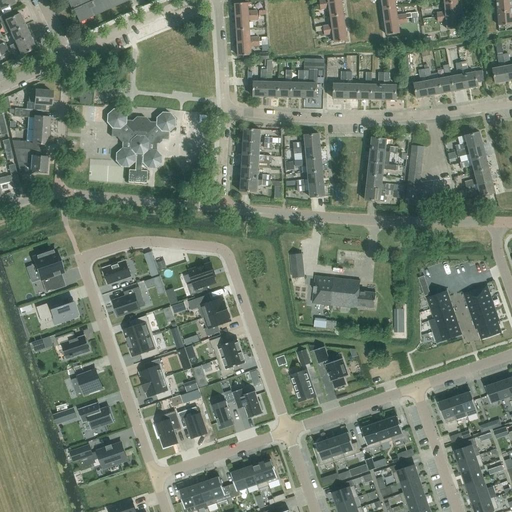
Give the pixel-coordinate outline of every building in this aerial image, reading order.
[(0,0),(0,9),(14,3),(12,0),(0,0)] [(67,0),(70,6),(72,5),(73,8),(73,9),(78,21),(126,0),(67,0)] [(381,0),(382,8),(395,6),(394,0),(381,0)] [(496,0),(497,11),(511,10),(510,0),(496,0)] [(319,4),(320,5),(316,5),(317,8),(320,8),(329,7),(330,16),(343,14),(341,1),(319,4)] [(234,3),(235,16),(257,15),(257,10),(248,11),(247,2),(234,3)] [(445,12),(436,12),(437,17),(458,15),(457,2),(444,3),(445,12)] [(382,8),(384,21),(406,18),(406,19),(418,17),(417,12),(410,13),(405,14),(396,15),(395,6),(382,8)] [(511,10),(497,11),(498,25),(511,23),(511,10),(511,11),(511,10)] [(9,31),(24,24),(19,13),(13,15),(11,11),(0,15),(0,22),(5,33),(9,31)] [(331,24),(322,26),(323,30),(345,27),(343,14),(330,16),(331,24)] [(235,16),(236,29),(249,28),(248,20),(257,19),(257,15),(235,16)] [(460,28),(458,15),(437,17),(436,17),(436,22),(446,21),(447,29),(460,28)] [(407,22),(406,19),(406,18),(384,21),(386,34),(399,33),(398,24),(407,22)] [(24,24),(9,31),(15,43),(29,36),(24,24)] [(347,40),(345,27),(323,30),(324,34),(333,33),(334,42),(347,40)] [(236,29),(237,42),(259,40),(258,36),(250,37),(249,28),(236,29)] [(29,36),(15,43),(20,55),(35,48),(29,36)] [(259,40),(237,42),(238,55),(251,54),(250,46),(259,45),(259,46),(261,46),(262,51),(268,51),(267,40),(261,40),(261,41),(259,41),(259,40)] [(326,56),(326,67),(335,67),(335,56),(326,56)] [(324,59),(304,58),(304,69),(324,70),(324,59)] [(474,71),(475,72),(467,73),(466,61),(461,62),(466,88),(478,86),(477,82),(484,81),(482,70),(474,71)] [(453,91),(466,88),(461,62),(455,63),(457,75),(450,76),(453,91)] [(495,83),(507,80),(505,66),(492,68),(495,83)] [(253,96),(265,96),(266,81),(266,78),(266,70),(261,69),(261,81),(253,81),(253,96)] [(416,98),(428,95),(426,81),(425,77),(423,69),(418,70),(421,82),(413,83),(416,98)] [(285,82),(278,82),(278,96),(290,97),(291,82),(292,70),(286,70),(285,82)] [(290,97),(303,97),(304,70),(299,70),(298,82),(291,82),(290,97)] [(304,70),(303,97),(316,97),(316,83),(309,82),(309,70),(304,70)] [(333,83),(333,98),(346,98),(346,71),(341,71),(341,83),(333,83)] [(346,71),(346,98),(358,98),(358,84),(352,84),(352,71),(346,71)] [(383,84),(383,99),(396,99),(396,85),(389,85),(389,72),(384,72),(383,81),(383,84)] [(441,93),(453,91),(450,76),(445,77),(438,78),(441,93)] [(428,95),(441,93),(438,78),(431,80),(426,81),(428,95)] [(265,96),(278,96),(278,82),(266,81),(265,96)] [(365,84),(358,84),(358,98),(370,99),(371,84),(365,84)] [(370,99),(383,99),(383,84),(371,84),(370,99)] [(14,108),(42,110),(44,110),(45,104),(50,105),(51,91),(29,89),(28,102),(26,101),(25,109),(14,108)] [(90,93),(79,93),(79,102),(89,103),(90,93)] [(33,117),(32,130),(48,131),(49,117),(41,116),(42,110),(14,108),(13,116),(33,117)] [(118,136),(121,140),(121,147),(115,152),(114,160),(120,166),(128,167),(134,161),(133,170),(128,170),(127,181),(146,183),(146,171),(140,170),(141,162),(146,168),(154,168),(161,163),(161,155),(156,149),(156,142),(160,139),(168,139),(168,131),(174,126),(175,118),(169,112),(161,111),(155,116),(155,122),(149,122),(145,117),(136,117),(131,121),(125,120),(126,115),(120,109),(112,108),(106,113),(105,121),(111,127),(110,136),(118,136)] [(199,122),(209,123),(209,115),(199,114),(199,122)] [(243,128),(243,141),(260,142),(260,129),(243,128)] [(11,140),(13,148),(32,149),(38,150),(39,144),(47,145),(48,131),(32,130),(31,142),(11,140)] [(465,135),(466,142),(462,143),(455,145),(456,150),(482,144),(479,131),(465,135)] [(304,134),(305,141),(292,143),(293,148),(320,145),(319,133),(304,134)] [(371,137),(370,149),(385,151),(386,138),(371,137)] [(8,139),(2,141),(4,150),(10,149),(8,139)] [(243,141),(242,153),(259,154),(260,142),(243,141)] [(461,162),(471,159),(485,155),(482,144),(456,150),(457,156),(459,156),(461,162)] [(306,153),(306,159),(321,158),(320,145),(293,148),(293,154),(306,153)] [(16,162),(31,163),(32,149),(13,148),(16,162)] [(10,149),(4,150),(4,152),(6,160),(12,159),(10,151),(10,149)] [(43,150),(38,150),(32,149),(31,163),(30,170),(45,171),(45,157),(42,156),(43,150)] [(370,149),(369,162),(383,163),(385,151),(370,149)] [(242,153),(241,165),(258,167),(258,160),(264,160),(269,161),(271,161),(271,155),(259,154),(242,153)] [(271,161),(271,164),(281,165),(282,156),(271,155),(271,161)] [(471,159),(461,162),(459,162),(461,168),(472,165),(474,171),(488,168),(485,155),(471,159)] [(307,166),(307,172),(322,170),(321,158),(306,159),(294,160),(295,166),(303,166),(307,166)] [(369,162),(367,174),(380,176),(382,176),(383,169),(385,169),(387,170),(387,168),(387,164),(383,163),(369,162)] [(14,164),(8,165),(10,175),(16,174),(14,164)] [(241,165),(240,178),(257,179),(258,167),(241,165)] [(474,171),(476,178),(464,181),(465,186),(491,180),(488,168),(474,171)] [(307,172),(308,179),(296,180),(296,185),(323,183),(322,170),(307,172)] [(0,177),(0,183),(11,181),(13,188),(19,187),(17,177),(16,174),(10,175),(0,177)] [(367,174),(366,187),(393,190),(394,184),(385,183),(381,183),(382,176),(380,176),(367,174)] [(257,179),(240,178),(240,191),(257,192),(257,185),(269,186),(270,180),(261,179),(257,179)] [(494,192),(491,180),(465,186),(467,192),(479,189),(480,196),(494,192)] [(324,195),(323,183),(296,185),(297,191),(309,190),(310,197),(324,195)] [(405,198),(417,200),(418,188),(407,186),(405,198)] [(384,201),(385,195),(392,195),(393,190),(366,187),(365,199),(384,201)] [(445,190),(433,190),(433,202),(438,202),(438,203),(439,203),(439,202),(445,202),(445,190)] [(61,273),(62,273),(55,250),(33,258),(41,280),(43,279),(45,287),(59,282),(57,275),(61,273)] [(293,272),(303,271),(301,254),(291,255),(293,272)] [(125,261),(103,269),(108,285),(131,277),(125,261)] [(193,283),(187,285),(191,296),(208,290),(206,285),(215,282),(213,276),(215,276),(211,264),(189,272),(193,283)] [(311,303),(330,306),(333,279),(315,277),(311,303)] [(373,309),(375,294),(358,292),(359,282),(333,279),(330,306),(356,309),(356,307),(373,309)] [(464,294),(468,306),(490,298),(486,286),(464,294)] [(126,298),(114,302),(119,315),(145,306),(139,287),(124,292),(126,298)] [(446,292),(427,298),(431,309),(450,302),(446,292)] [(207,295),(188,302),(191,310),(198,308),(202,319),(204,318),(204,317),(227,310),(223,298),(222,297),(210,303),(207,295)] [(468,306),(472,317),(494,309),(490,298),(468,306)] [(78,317),(74,306),(73,302),(69,303),(69,304),(61,306),(59,300),(35,308),(40,321),(52,317),(55,324),(78,317)] [(453,313),(450,302),(431,309),(434,319),(453,313)] [(404,333),(404,308),(394,309),(394,333),(404,333)] [(472,317),(476,329),(478,329),(497,322),(499,321),(494,309),(472,317)] [(208,328),(204,329),(207,336),(220,332),(218,326),(230,321),(227,310),(204,317),(204,318),(208,328)] [(457,323),(453,313),(434,319),(429,321),(433,332),(457,323)] [(131,328),(124,330),(125,332),(123,333),(125,337),(126,337),(128,343),(153,335),(147,316),(129,322),(131,328)] [(311,317),(311,326),(324,326),(324,317),(311,317)] [(497,322),(478,329),(481,339),(500,333),(497,322)] [(461,334),(457,323),(433,332),(437,343),(461,334)] [(73,333),(56,339),(58,346),(62,345),(67,359),(67,360),(71,358),(72,359),(74,358),(74,357),(90,352),(85,336),(75,339),(73,333)] [(153,335),(128,343),(131,350),(129,351),(131,355),(132,355),(133,356),(140,354),(142,359),(159,354),(153,335)] [(50,337),(40,340),(44,350),(53,346),(50,338),(50,337)] [(222,337),(210,341),(213,349),(214,349),(217,360),(241,352),(237,340),(225,345),(222,337)] [(314,351),(319,364),(325,362),(326,364),(325,365),(327,370),(327,371),(328,376),(329,376),(331,382),(332,382),(335,389),(346,386),(343,378),(348,376),(342,359),(332,363),(329,361),(325,347),(314,351)] [(297,354),(302,366),(309,363),(305,351),(297,354)] [(241,352),(217,360),(221,370),(220,371),(222,378),(235,374),(233,367),(245,363),(241,352)] [(146,370),(139,373),(140,377),(143,385),(166,377),(160,359),(146,364),(147,368),(146,370)] [(96,385),(90,371),(69,378),(76,394),(96,385)] [(291,376),(299,401),(315,396),(306,371),(291,376)] [(166,377),(143,385),(145,393),(146,393),(147,398),(155,395),(157,396),(158,400),(172,396),(166,377)] [(496,383),(502,400),(511,397),(506,379),(497,383),(496,383)] [(485,387),(491,404),(496,402),(502,400),(496,383),(485,387)] [(243,389),(232,393),(235,402),(238,410),(245,407),(248,418),(248,419),(263,414),(263,413),(262,414),(261,410),(263,410),(260,401),(258,402),(255,392),(255,391),(245,395),(243,389)] [(228,404),(235,402),(232,393),(231,391),(224,393),(228,404)] [(465,412),(467,417),(477,413),(469,392),(468,392),(459,395),(465,412)] [(449,399),(456,420),(467,417),(465,412),(459,395),(449,399)] [(438,403),(445,424),(456,420),(449,399),(438,403)] [(219,429),(233,424),(225,402),(211,407),(219,429)] [(96,404),(78,410),(82,423),(88,421),(91,430),(114,422),(109,407),(101,410),(100,410),(98,409),(96,404)] [(186,410),(178,413),(183,428),(189,426),(192,438),(206,433),(199,414),(197,407),(186,410)] [(157,426),(155,427),(158,437),(160,436),(164,447),(177,443),(173,432),(181,429),(176,414),(175,412),(163,416),(165,422),(156,425),(157,426)] [(388,428),(392,441),(404,437),(397,416),(389,419),(385,420),(388,428)] [(374,425),(381,445),(385,443),(392,441),(388,428),(385,420),(378,423),(374,424),(374,425)] [(364,432),(369,449),(375,447),(381,445),(374,425),(374,424),(371,425),(362,428),(364,432)] [(505,428),(494,432),(496,439),(508,435),(505,428)] [(337,436),(344,458),(355,454),(361,453),(357,443),(355,443),(353,444),(349,432),(337,436)] [(463,439),(461,433),(449,437),(451,443),(463,439)] [(327,441),(334,462),(344,458),(337,436),(327,440),(327,441)] [(480,455),(474,439),(458,444),(460,450),(455,452),(458,463),(480,455)] [(321,466),(334,462),(327,441),(327,440),(320,442),(316,444),(317,446),(317,448),(314,449),(318,460),(320,466),(321,466)] [(121,443),(97,451),(103,468),(127,460),(121,443)] [(89,446),(70,452),(73,462),(92,455),(89,446)] [(405,452),(397,455),(399,461),(407,458),(405,452)] [(480,455),(458,463),(462,473),(483,466),(480,455)] [(365,461),(369,471),(376,469),(372,458),(365,461)] [(271,459),(261,463),(269,486),(269,483),(278,480),(271,459)] [(350,475),(367,468),(363,460),(346,467),(350,475)] [(261,463),(251,466),(259,489),(269,486),(261,463)] [(401,464),(391,467),(396,484),(418,477),(414,466),(403,469),(401,464)] [(251,466),(241,470),(247,488),(257,485),(259,489),(251,466)] [(483,466),(462,473),(466,484),(482,478),(479,468),(483,466)] [(241,470),(231,473),(234,484),(229,486),(233,498),(239,496),(238,492),(247,488),(241,470)] [(365,483),(373,481),(371,474),(363,477),(365,483)] [(219,477),(209,480),(217,504),(227,500),(233,498),(229,486),(223,488),(219,477)] [(377,479),(380,489),(386,488),(382,477),(377,479)] [(418,477),(396,484),(397,484),(401,483),(404,493),(400,494),(421,487),(418,477)] [(482,478),(466,484),(469,494),(486,489),(482,478)] [(209,480),(199,484),(207,507),(217,504),(209,480)] [(333,493),(336,504),(358,497),(352,480),(340,484),(342,490),(333,493)] [(199,484),(189,487),(197,510),(207,507),(199,484)] [(192,511),(197,510),(189,487),(179,491),(186,511),(192,511)] [(421,487),(400,494),(404,505),(425,498),(421,487)] [(380,489),(382,497),(388,495),(386,488),(380,489)] [(486,489),(469,494),(473,505),(494,498),(494,497),(489,499),(486,489)] [(284,494),(273,498),(273,499),(275,503),(286,500),(284,494)] [(358,497),(336,504),(338,511),(348,511),(361,507),(357,509),(353,499),(358,497)] [(418,511),(429,508),(425,498),(404,505),(404,506),(408,505),(410,511),(418,511)] [(494,498),(473,505),(475,511),(488,511),(498,509),(494,498)] [(135,511),(132,503),(116,508),(116,511),(135,511)]
